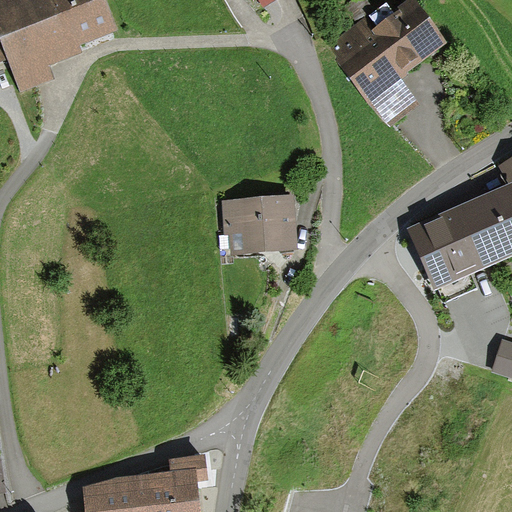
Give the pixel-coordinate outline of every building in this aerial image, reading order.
[(0,0),(0,60),(10,56),(23,88),(51,78),(46,62),(77,51),(74,43),(110,29),(98,0),(0,0)] [(395,84),(443,49),(408,2),(337,55),(388,124),(411,106),(395,84)] [(511,156),(498,165),(511,188),(511,156)] [(472,271),(511,253),(511,198),(506,183),(410,224),(441,297),(477,282),(472,271)] [(235,263),(292,260),(290,209),(233,211),(235,263)] [(511,351),(500,348),(490,376),(511,383),(511,351)] [(84,487),(86,511),(201,511),(198,482),(209,481),(206,455),(167,460),(168,471),(115,477),(84,487)]
